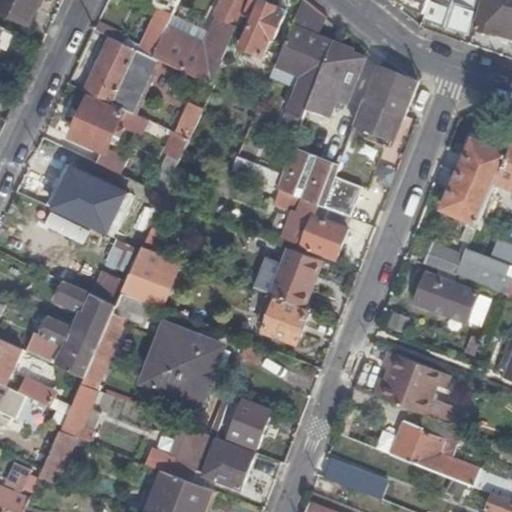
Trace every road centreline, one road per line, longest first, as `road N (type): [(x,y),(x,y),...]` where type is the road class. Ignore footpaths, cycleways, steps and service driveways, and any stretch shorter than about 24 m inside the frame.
road 1 (residential): [(283,511),(453,67)]
road 2 (residential): [(84,0),(0,181)]
road 3 (unclassified): [(343,0),(401,51),(453,67)]
